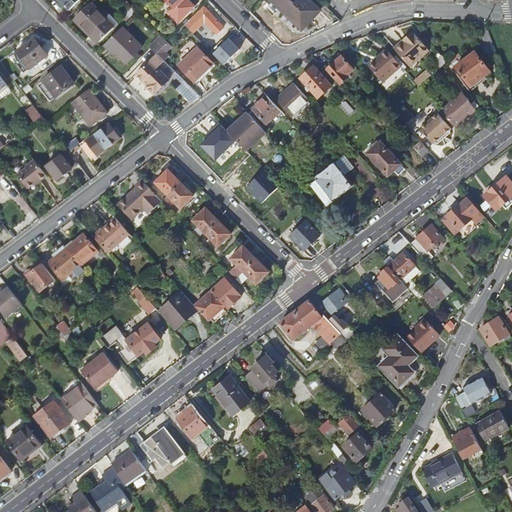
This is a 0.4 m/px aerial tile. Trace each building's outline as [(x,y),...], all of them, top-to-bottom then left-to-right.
[(61,0),(72,10),(81,0),(61,0)] [(179,23),(194,7),(186,0),(166,0),(174,7),(168,13),(179,23)] [(320,11),(308,0),(290,0),(289,0),(274,0),(272,2),(286,15),(289,11),(305,26),(320,11)] [(76,20),(83,28),(85,27),(101,41),(115,27),(99,12),(91,4),(76,20)] [(128,22),(137,12),(131,7),(122,17),(128,22)] [(201,11),(187,25),(195,34),(206,23),(218,35),(225,28),(211,14),(204,8),(201,11)] [(476,24),(489,59),(498,56),(487,24),(476,24)] [(123,28),(106,45),(116,55),(117,54),(127,64),(144,48),(123,28)] [(183,39),(176,47),(188,58),(179,67),(195,83),(214,64),(198,47),(202,43),(201,42),(191,32),(183,39)] [(430,51),(414,33),(407,39),(409,40),(397,51),(412,68),(430,51)] [(152,47),(158,54),(163,49),(169,42),(163,36),(152,47)] [(179,36),(172,43),(176,47),(183,39),(179,36)] [(214,53),(226,64),(242,48),(230,37),(214,53)] [(36,39),(18,52),(31,69),(48,55),(36,39)] [(165,61),(170,56),(163,49),(158,54),(165,61)] [(401,65),(387,49),(378,57),(380,59),(370,67),(383,81),(401,65)] [(313,57),(322,67),(329,62),(324,51),(312,56),(313,57)] [(457,68),(472,87),(491,71),(476,52),(457,68)] [(153,58),(136,76),(143,83),(145,82),(149,86),(147,88),(154,96),(169,81),(157,69),(165,61),(158,54),(153,58)] [(327,69),(342,85),(351,77),(349,76),(357,69),(343,54),(327,69)] [(60,67),(43,80),(56,97),(73,84),(60,67)] [(301,80),(319,99),(333,87),(315,67),(301,80)] [(419,86),(420,87),(432,76),(428,71),(415,81),(419,86)] [(201,98),(187,83),(179,91),(192,104),(201,98)] [(296,84),(279,100),(293,117),(298,112),(311,101),(296,84)] [(73,102),(95,132),(113,119),(90,89),(73,102)] [(460,95),(474,111),(476,109),(463,92),(460,95)] [(441,111),(455,128),(474,111),(460,95),(441,111)] [(254,109),(268,124),(282,112),(268,96),(254,109)] [(311,101),(298,112),(302,116),(315,106),(311,101)] [(399,102),(392,108),(406,124),(412,118),(399,102)] [(422,130),(438,145),(439,145),(441,144),(444,141),(444,139),(449,134),(451,135),(454,131),(454,129),(454,128),(439,113),(435,117),(433,115),(428,120),(430,122),(422,130)] [(228,132),(244,148),(255,138),(258,141),(267,133),(249,114),(228,132)] [(110,124),(88,141),(99,155),(121,139),(110,124)] [(335,128),(328,134),(333,139),(339,133),(335,128)] [(81,144),(94,159),(99,156),(85,140),(81,144)] [(413,148),(422,159),(430,152),(421,141),(413,148)] [(367,154),(388,178),(395,172),(399,176),(405,170),(401,166),(402,165),(381,142),(367,154)] [(47,165),(58,180),(78,164),(70,152),(68,150),(63,154),(62,154),(47,165)] [(28,167),(18,174),(28,188),(39,180),(40,181),(47,176),(35,160),(27,166),(28,167)] [(315,178),(333,202),(353,186),(335,163),(315,178)] [(156,183),(169,196),(181,183),(169,171),(156,183)] [(511,182),(507,177),(486,195),(489,199),(482,205),(487,210),(494,204),(498,209),(511,197),(511,182)] [(163,201),(144,181),(131,194),(132,194),(129,198),(128,197),(119,205),(133,220),(145,209),(150,214),(163,201)] [(181,183),(169,196),(182,209),(195,197),(181,183)] [(485,216),(471,201),(468,197),(447,216),(449,218),(445,222),(456,233),(472,219),(476,224),(485,216)] [(471,201),(485,216),(487,214),(473,199),(471,201)] [(194,221),(206,234),(219,221),(206,209),(194,221)] [(94,237),(108,252),(130,233),(117,218),(94,237)] [(206,234),(219,247),(232,234),(219,221),(206,234)] [(306,222),(291,237),(305,251),(320,236),(306,222)] [(432,225),(411,244),(413,246),(424,259),(428,262),(434,257),(428,251),(443,238),(432,225)] [(67,248),(82,266),(99,251),(85,234),(67,248)] [(244,246),(232,259),(237,265),(230,272),(237,279),(244,272),(257,259),(244,246)] [(408,249),(420,262),(424,259),(413,246),(408,249)] [(49,262),(64,280),(75,271),(78,276),(85,270),(82,266),(67,248),(49,262)] [(390,267),(401,279),(406,285),(414,278),(409,272),(416,266),(405,253),(390,267)] [(244,272),(257,285),(270,272),(257,259),(244,272)] [(30,276),(41,291),(56,280),(44,264),(37,270),(30,276)] [(377,283),(383,290),(384,291),(395,302),(410,289),(406,285),(401,279),(390,267),(383,273),(384,274),(381,278),(377,283)] [(211,291),(225,306),(228,309),(242,296),(225,278),(211,291)] [(437,285),(424,296),(434,307),(446,296),(452,290),(451,289),(445,282),(443,279),(437,285)] [(383,290),(377,283),(374,286),(377,289),(381,293),(384,291),(383,290)] [(377,289),(374,286),(374,287),(368,293),(378,304),(383,299),(384,298),(385,298),(377,289)] [(0,308),(7,317),(23,305),(9,287),(0,293),(0,308)] [(317,294),(310,299),(322,311),(327,307),(331,313),(327,317),(328,317),(342,332),(349,326),(342,319),(341,320),(334,313),(350,301),(340,288),(322,301),(317,294)] [(133,293),(150,313),(156,308),(139,289),(133,293)] [(211,291),(195,305),(205,316),(209,321),(225,306),(211,291)] [(189,298),(165,318),(179,335),(198,320),(199,321),(205,316),(195,305),(189,298)] [(293,313),(280,323),(294,339),(313,324),(324,335),(316,343),(325,352),(332,344),(332,343),(342,333),(328,317),(327,317),(322,311),(310,299),(293,313)] [(378,304),(386,313),(391,308),(383,299),(378,304)] [(482,329),(493,346),(498,343),(511,335),(500,318),(482,329)] [(58,326),(66,337),(72,331),(64,321),(58,326)] [(409,338),(423,353),(442,335),(428,321),(409,338)] [(138,324),(119,344),(120,345),(115,352),(128,364),(134,358),(140,352),(143,355),(151,346),(148,343),(153,337),(138,324)] [(511,337),(511,335),(498,343),(500,346),(511,337)] [(7,342),(21,361),(28,356),(14,337),(7,342)] [(392,353),(394,356),(383,366),(400,386),(414,373),(408,366),(418,357),(399,337),(391,346),(388,346),(389,347),(387,349),(389,350),(389,353),(392,353)] [(381,362),(388,353),(382,349),(376,358),(381,362)] [(267,357),(273,365),(276,362),(267,352),(258,360),(260,363),(267,357)] [(119,372),(105,354),(82,371),(96,390),(119,372)] [(260,363),(248,373),(245,376),(256,389),(258,386),(262,391),(269,386),(267,383),(279,372),(273,365),(267,357),(260,363)] [(315,373),(307,380),(316,392),(325,385),(315,373)] [(251,403),(231,376),(214,390),(218,395),(216,397),(225,409),(228,407),(228,408),(235,416),(251,403)] [(468,408),(492,395),(482,378),(464,388),(467,392),(461,395),(468,408)] [(83,384),(62,400),(79,422),(87,416),(85,414),(98,403),(83,384)] [(383,394),(364,410),(378,427),(397,411),(383,394)] [(55,401),(36,416),(53,438),(72,422),(55,401)] [(178,419),(194,438),(199,435),(211,448),(222,439),(194,406),(178,419)] [(500,412),(475,425),(484,441),(508,428),(500,412)] [(354,440),(345,448),(357,463),(373,451),(371,449),(376,445),(351,416),(341,425),(354,440)] [(2,431),(6,438),(27,426),(23,419),(2,431)] [(320,426),(328,438),(338,430),(330,419),(320,426)] [(27,427),(8,442),(23,461),(42,445),(27,427)] [(127,440),(141,461),(148,456),(152,462),(159,457),(165,466),(186,451),(169,427),(156,436),(155,435),(147,441),(139,430),(127,440)] [(452,438),(463,459),(481,450),(470,429),(452,438)] [(107,455),(115,466),(126,483),(146,469),(141,461),(127,440),(117,448),(107,455)] [(266,450),(253,461),(257,466),(269,455),(266,450)] [(342,461),(347,468),(353,464),(344,454),(340,459),(342,461)] [(0,480),(12,471),(0,455),(0,480)] [(96,464),(103,474),(115,466),(107,455),(96,464)] [(453,455),(423,470),(432,488),(440,484),(442,489),(461,479),(459,476),(462,474),(453,455)] [(338,465),(344,473),(348,470),(347,468),(342,461),(338,465)] [(107,481),(92,491),(106,511),(119,502),(124,509),(133,503),(123,489),(127,485),(126,483),(115,466),(103,474),(107,481)] [(348,472),(328,488),(337,499),(357,484),(348,472)] [(66,487),(73,498),(83,491),(75,479),(66,487)] [(71,510),(68,511),(97,511),(83,491),(73,498),(77,503),(70,508),(71,510)] [(326,495),(313,505),(318,511),(330,511),(336,507),(326,495)] [(418,511),(409,498),(401,504),(404,507),(398,510),(399,511),(418,511)] [(429,498),(420,501),(424,511),(433,511),(434,511),(429,498)]
